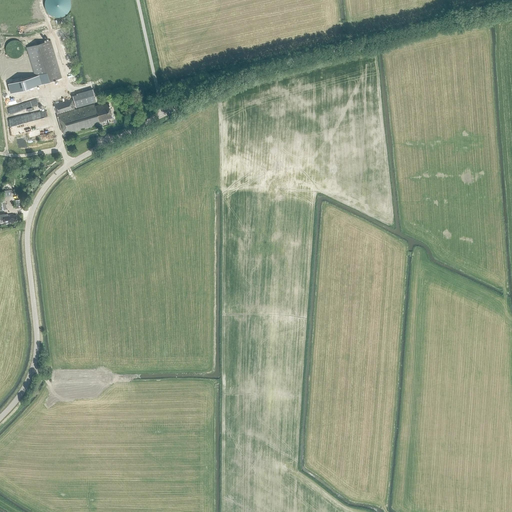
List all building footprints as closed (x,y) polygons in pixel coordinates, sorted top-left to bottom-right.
[(46,0),(47,12),(57,16),(67,16),(69,9),(69,0),(46,0)] [(62,78),(50,40),(26,47),(38,85),(62,78)] [(87,90),(73,94),(77,107),(91,103),(87,90)] [(6,106),(8,114),(26,110),(23,99),(6,103),(7,106),(6,106)] [(95,105),(94,103),(93,104),(74,109),(72,99),(54,104),(63,135),(100,124),(100,122),(106,120),(106,118),(112,117),(113,116),(112,114),(109,103),(102,105),(102,104),(95,105)] [(22,127),(10,128),(11,135),(23,134),(22,127)] [(4,215),(4,212),(0,212),(0,219),(0,221),(4,220),(5,224),(13,223),(12,221),(17,221),(16,215),(13,216),(13,214),(8,215),(8,214),(4,215)]
